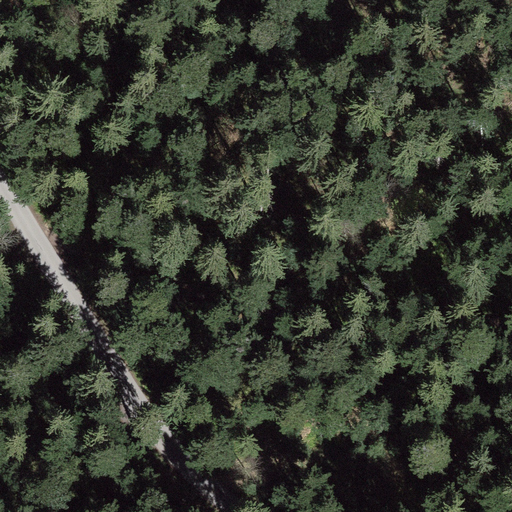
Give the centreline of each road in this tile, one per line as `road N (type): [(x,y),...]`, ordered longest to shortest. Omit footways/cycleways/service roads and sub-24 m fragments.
road 1 (track): [(23,230),(314,328),(404,333),(511,318)]
road 2 (unclassified): [(226,511),(162,460),(0,185)]
